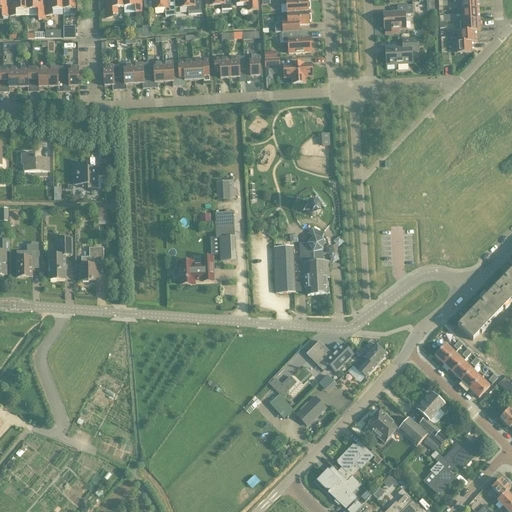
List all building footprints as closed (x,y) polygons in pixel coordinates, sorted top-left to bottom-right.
[(2,0),(0,0),(0,11),(2,11),(2,17),(9,17),(8,5),(2,5),(2,0)] [(27,17),(26,0),(14,0),(15,2),(8,2),(8,5),(9,17),(27,17)] [(38,0),(26,0),(27,17),(38,16),(38,20),(45,20),(45,16),(45,4),(39,4),(38,0)] [(50,0),(51,4),(45,4),(45,16),(52,16),(52,10),(63,10),(62,0),(50,0)] [(62,0),(63,10),(69,10),(70,16),(75,16),(74,0),(62,0)] [(124,8),(123,0),(111,0),(111,2),(105,3),(106,19),(113,19),(113,15),(118,14),(117,8),(124,8)] [(123,0),(124,8),(124,14),(135,13),(142,13),(142,0),(135,1),(135,0),(123,0)] [(152,0),(153,2),(153,10),(165,9),(166,17),(176,16),(174,0),(152,0)] [(179,0),(180,8),(188,8),(189,16),(202,15),(201,0),(179,0)] [(209,0),(209,1),(209,6),(221,5),(222,13),(232,13),(231,0),(209,0)] [(235,0),(235,5),(247,4),(248,12),(258,11),(257,0),(235,0)] [(302,0),(295,0),(281,0),(281,5),(287,5),(287,14),(308,13),(308,10),(310,9),(310,3),(308,3),(307,0),(302,0)] [(434,0),(429,0),(427,0),(428,11),(435,10),(434,0)] [(479,9),(478,0),(459,0),(460,11),(479,9)] [(398,13),(383,14),(384,30),(385,30),(386,35),(399,34),(399,30),(406,30),(405,15),(413,15),(413,6),(398,7),(398,13)] [(480,20),(479,9),(460,11),(461,21),(480,20)] [(308,13),(287,14),(288,23),(278,23),(275,27),(275,33),(279,33),(297,32),(297,26),(309,25),(309,22),(311,22),(311,15),(308,16),(308,13)] [(480,20),(461,21),(462,32),(476,31),(476,32),(477,32),(480,31),(480,20)] [(76,27),(63,27),(64,39),(76,39),(76,27)] [(61,31),(45,31),(45,40),(61,39),(61,31)] [(462,32),(458,32),(458,43),(473,42),(473,43),(477,42),(477,32),(476,32),(476,31),(462,32)] [(300,32),(297,32),(279,33),(280,43),(288,43),(289,55),(311,53),(310,38),(300,39),(300,32)] [(403,47),(386,48),(387,70),(396,69),(396,65),(412,64),(411,52),(419,51),(418,39),(402,40),(403,47)] [(458,43),(454,43),(455,55),(474,53),(473,43),(473,42),(458,43)] [(259,57),(244,58),(245,71),(250,70),(250,77),(261,77),(259,57)] [(245,71),(244,58),(229,59),(230,79),(240,78),(240,71),(245,71)] [(230,79),(229,59),(214,60),(215,73),(220,72),(220,79),(230,79)] [(279,59),(264,60),(265,69),(280,68),(279,59)] [(193,61),(194,81),(202,80),(203,86),(210,85),(209,75),(208,60),(193,61)] [(194,81),(193,61),(178,62),(179,75),(179,87),(186,87),(186,82),(194,81)] [(179,75),(178,62),(163,63),(164,83),(174,82),(174,75),(179,75)] [(164,83),(163,63),(148,64),(149,89),(156,89),(156,83),(164,83)] [(149,89),(148,64),(133,65),(134,85),(143,84),(143,90),(149,89)] [(291,66),(284,66),(284,79),(292,79),(292,85),(305,84),(305,78),(312,77),(312,65),(304,65),(304,64),(291,65),(291,66)] [(134,85),(133,65),(118,66),(120,91),(126,91),(126,85),(134,85)] [(120,91),(118,66),(103,67),(104,87),(112,86),(113,91),(120,91)] [(63,68),(63,93),(70,93),(70,87),(79,87),(78,67),(63,68)] [(18,68),(3,69),(4,94),(9,93),(9,89),(18,88),(18,68)] [(33,68),(18,68),(18,88),(28,88),(28,81),(33,81),(33,68)] [(48,88),(48,68),(33,68),(33,81),(38,81),(38,88),(48,88)] [(63,93),(63,68),(48,68),(48,88),(57,88),(57,93),(63,93)] [(331,145),(330,133),(319,134),(319,146),(331,145)] [(28,155),(22,155),(22,166),(24,166),(24,173),(49,173),(49,159),(36,159),(36,158),(35,158),(35,154),(28,154),(28,155)] [(88,165),(73,165),(74,186),(87,186),(87,189),(98,189),(97,168),(88,168),(88,165)] [(227,178),(216,178),(216,200),(235,200),(235,189),(233,189),(233,181),(228,181),(228,182),(227,182),(227,178)] [(307,209),(307,210),(307,211),(308,213),(309,214),(309,215),(310,215),(311,216),(312,216),(313,216),(314,217),(315,216),(316,216),(317,216),(317,215),(318,215),(319,214),(320,213),(320,212),(321,211),(321,209),(320,208),(320,207),(320,206),(319,206),(319,205),(318,204),(317,204),(316,203),(315,203),(314,203),(313,203),(311,203),(310,204),(309,205),(308,206),(308,207),(307,208),(307,209)] [(233,214),(215,214),(216,240),(220,240),(221,263),(236,262),(233,214)] [(312,229),(300,244),(301,264),(303,264),(305,289),(307,289),(307,296),(328,295),(327,279),(329,279),(328,262),(323,263),(322,251),(323,251),(323,241),(321,240),(324,234),(312,229)] [(0,276),(6,276),(6,252),(9,252),(9,240),(0,239),(0,276)] [(58,256),(48,256),(49,281),(65,280),(64,257),(71,256),(71,239),(58,239),(58,256)] [(17,250),(27,251),(27,243),(17,242),(17,250)] [(281,280),(276,281),(276,294),(294,293),(292,247),(280,248),(281,280)] [(81,266),(79,266),(79,282),(97,282),(97,261),(103,261),(103,249),(89,249),(89,258),(81,258),(81,266)] [(27,258),(16,258),(17,278),(32,278),(32,259),(39,259),(38,252),(27,252),(27,258)] [(174,270),(173,272),(173,277),(174,278),(176,279),(180,279),(180,286),(194,286),(194,285),(194,281),(195,281),(200,281),(200,280),(202,280),(202,283),(214,282),(213,258),(201,258),(202,266),(193,266),(193,263),(179,263),(179,264),(179,269),(175,270),(174,270)] [(481,302),(496,317),(511,299),(511,285),(504,278),(481,302)] [(481,302),(457,326),(473,341),(496,317),(481,302)] [(343,345),(332,356),(319,342),(306,355),(323,372),(328,366),(335,373),(353,355),(343,345)] [(458,342),(453,348),(457,351),(462,346),(458,342)] [(354,367),(353,367),(357,371),(367,361),(369,363),(381,351),(376,345),(364,358),(363,357),(354,367)] [(443,365),(455,354),(446,345),(435,357),(443,365)] [(469,355),(470,355),(471,354),(467,350),(462,356),(466,359),(469,355)] [(367,361),(357,371),(366,379),(386,357),(387,356),(386,355),(381,351),(369,363),(367,361)] [(455,354),(443,365),(452,373),(463,362),(455,354)] [(463,362),(452,373),(460,382),(472,370),(465,364),(472,357),(470,355),(469,355),(466,359),(463,362)] [(476,359),(471,364),(475,368),(480,362),(476,359)] [(485,367),(479,373),(483,376),(489,371),(485,367)] [(472,370),(460,382),(469,390),(480,378),(472,370)] [(328,393),(337,384),(328,375),(319,384),(328,393)] [(269,384),(284,398),(298,383),(290,376),(283,384),(276,377),(269,384)] [(494,376),(488,381),(492,385),(497,379),(494,376)] [(480,378),(469,390),(478,398),(489,387),(480,378)] [(511,386),(504,379),(498,385),(508,395),(511,390),(511,386)] [(431,393),(417,409),(426,417),(419,424),(435,438),(440,432),(430,422),(430,421),(432,423),(434,421),(432,419),(440,410),(446,415),(450,410),(444,405),(445,405),(431,393)] [(280,395),(270,404),(284,419),(294,410),(280,395)] [(315,397),(296,416),(307,427),(327,409),(315,397)] [(511,413),(509,410),(500,419),(510,428),(511,426),(511,413)] [(370,425),(368,428),(381,440),(385,444),(395,432),(397,430),(417,447),(426,436),(428,435),(409,418),(400,428),(382,412),(374,421),(371,420),(369,423),(370,425)] [(473,430),(474,429),(471,426),(468,422),(460,430),(467,436),(473,430)] [(428,435),(426,436),(428,437),(423,443),(435,453),(436,452),(440,447),(431,440),(432,438),(428,435)] [(457,445),(444,459),(454,469),(457,465),(463,470),(480,452),(469,442),(461,450),(457,445)] [(348,481),(352,477),(360,469),(361,469),(373,457),(370,454),(359,443),(355,447),(353,445),(336,462),(342,468),(338,472),(348,481)] [(372,452),(370,454),(373,457),(375,459),(374,461),(378,465),(382,461),(372,452)] [(436,452),(435,453),(431,457),(437,463),(430,472),(432,474),(424,482),(439,496),(455,478),(449,473),(454,469),(444,459),(443,459),(436,452)] [(352,477),(348,481),(338,472),(332,467),(328,471),(327,470),(317,481),(328,491),(346,508),(355,498),(348,491),(354,485),(356,487),(359,484),(352,477)] [(506,492),(506,493),(510,489),(501,480),(492,488),(501,497),(506,492)] [(501,497),(497,501),(506,510),(511,505),(511,498),(506,493),(506,492),(501,497)] [(395,503),(387,511),(388,511),(422,511),(412,502),(406,496),(397,505),(395,503)] [(349,511),(355,511),(362,505),(361,504),(359,505),(357,503),(349,511)]
